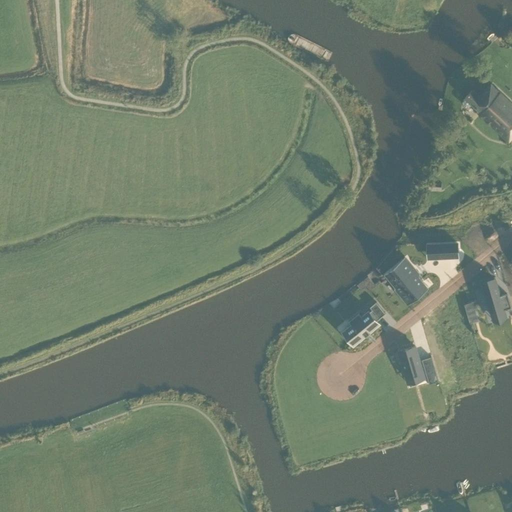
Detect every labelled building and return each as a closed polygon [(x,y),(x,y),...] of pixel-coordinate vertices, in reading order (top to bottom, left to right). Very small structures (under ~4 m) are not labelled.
[(465,98),(465,99),(463,102),(462,104),(466,107),(469,107),(471,104),(478,111),(477,112),(510,144),(511,141),(510,140),(511,137),(511,103),(491,84),(479,96),(473,90),(465,98)] [(441,190),(441,183),(429,182),(429,190),(441,190)] [(458,243),(433,245),(434,259),(458,257),(458,243)] [(392,271),(386,276),(397,288),(396,289),(407,302),(413,297),(414,297),(416,295),(424,288),(414,275),(417,273),(406,260),(400,264),(398,266),(392,271)] [(485,290),(478,292),(479,297),(480,300),(481,305),(488,303),(493,317),(505,313),(504,309),(510,307),(511,308),(511,307),(507,293),(506,293),(506,294),(500,295),(495,279),(482,282),(485,290)] [(352,326),(346,330),(348,333),(354,341),(351,343),(353,345),(355,342),(365,335),(366,336),(366,335),(369,332),(369,333),(370,333),(369,332),(379,324),(375,319),(378,316),(379,319),(386,313),(377,302),(370,307),(372,309),(363,317),(359,313),(348,321),(352,326)] [(473,302),(465,305),(470,323),(478,320),(473,302)] [(415,346),(398,351),(406,379),(423,373),(420,360),(419,360),(415,346)] [(382,395),(365,400),(374,432),(391,427),(389,421),(402,418),(398,405),(386,409),(382,395)]
